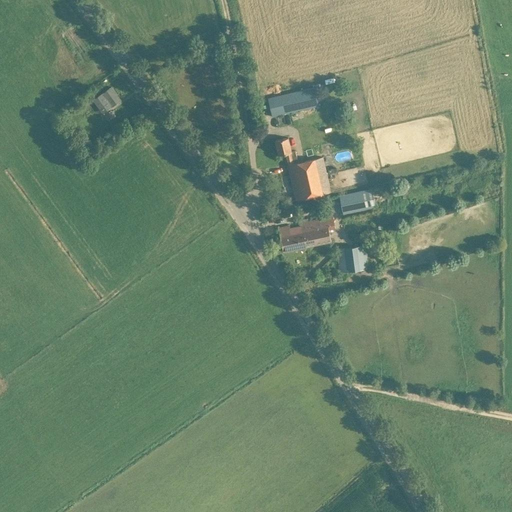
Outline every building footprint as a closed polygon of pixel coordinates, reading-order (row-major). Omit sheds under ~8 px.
[(103,113),(113,106),(121,100),(111,87),(94,100),(103,113)] [(273,117),(282,114),(319,106),(315,87),(269,98),(273,117)] [(347,109),(335,111),(336,121),(348,119),(347,109)] [(296,200),(306,198),(332,192),(324,157),(299,163),(296,150),(293,150),(290,137),(275,140),(279,155),(285,154),(296,200)] [(343,212),(375,206),(372,189),(340,196),(343,212)] [(288,226),(279,228),(283,251),(293,249),(331,241),(329,230),(335,229),(333,216),(331,216),(330,214),(327,215),(328,217),(326,217),(327,219),(300,224),(300,226),(291,228),(290,226),(288,226)] [(369,269),(366,245),(339,249),(342,272),(369,269)]
